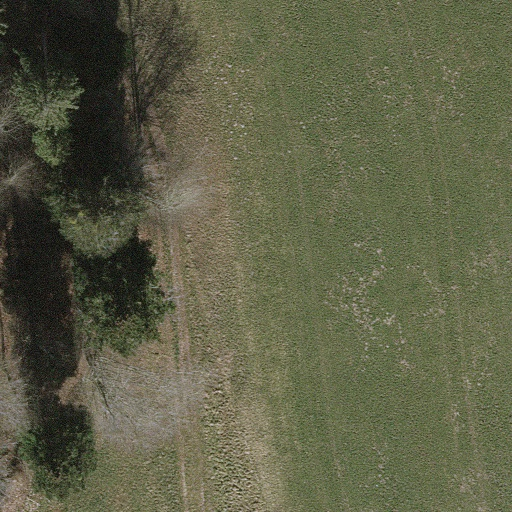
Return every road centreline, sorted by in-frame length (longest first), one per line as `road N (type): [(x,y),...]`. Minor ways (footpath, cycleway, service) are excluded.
road 1 (track): [(91,0),(132,83),(181,220),(187,511)]
road 2 (track): [(25,511),(96,355)]
road 3 (track): [(96,355),(181,220)]
